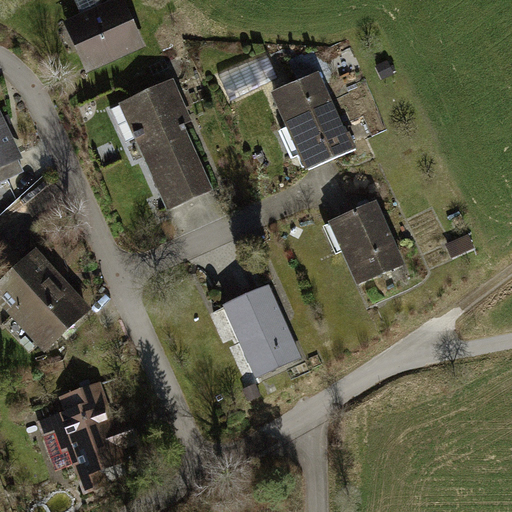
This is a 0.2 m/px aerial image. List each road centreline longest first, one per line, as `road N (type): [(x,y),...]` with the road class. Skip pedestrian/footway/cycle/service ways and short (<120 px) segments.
road 1 (residential): [(216,454),(38,97),(0,58)]
road 2 (residential): [(408,357),(216,454)]
road 3 (track): [(408,357),(511,284)]
